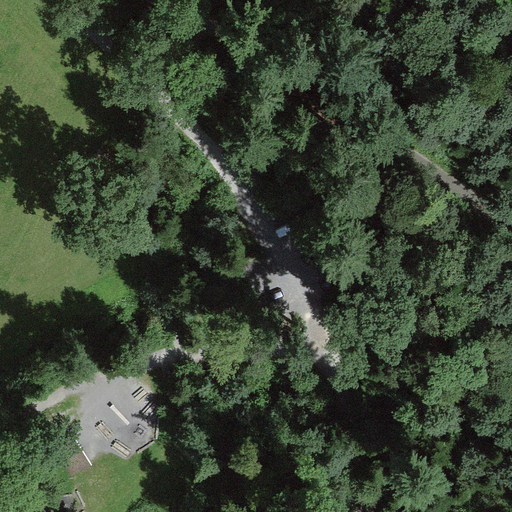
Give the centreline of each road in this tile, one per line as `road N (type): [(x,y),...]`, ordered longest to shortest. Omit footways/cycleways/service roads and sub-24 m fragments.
road 1 (unclassified): [(65,0),(216,159),(327,325)]
road 2 (unclassified): [(162,0),(251,44),(511,222)]
road 3 (track): [(327,325),(96,375),(0,435)]
road 4 (track): [(327,325),(365,511)]
